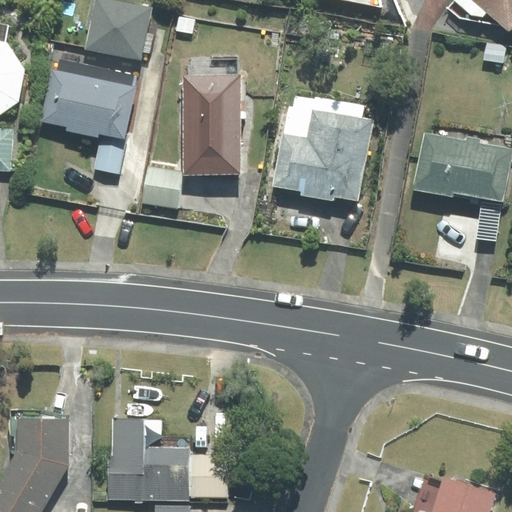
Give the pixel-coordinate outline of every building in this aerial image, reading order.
[(511,0),(460,0),(505,40),(511,32),(511,0)] [(151,13),(96,1),(85,54),(140,66),(151,13)] [(0,126),(12,120),(21,110),(28,98),(29,83),(26,69),(18,56),(7,47),(0,44),(0,126)] [(135,97),(53,78),(41,129),(124,148),(135,97)] [(240,85),(183,84),(181,187),(238,188),(240,85)] [(374,127),(289,109),(272,192),(357,210),(374,127)] [(14,136),(0,134),(0,179),(11,180),(14,136)] [(511,165),(511,155),(425,136),(412,194),(502,213),(511,165)] [(178,171),(141,169),(139,209),(176,211),(178,171)] [(144,425),(117,424),(114,497),(183,500),(185,456),(143,454),(144,425)] [(67,431),(18,429),(17,466),(0,494),(0,509),(4,511),(40,511),(66,471),(67,431)] [(488,511),(493,498),(440,480),(429,511),(488,511)]
